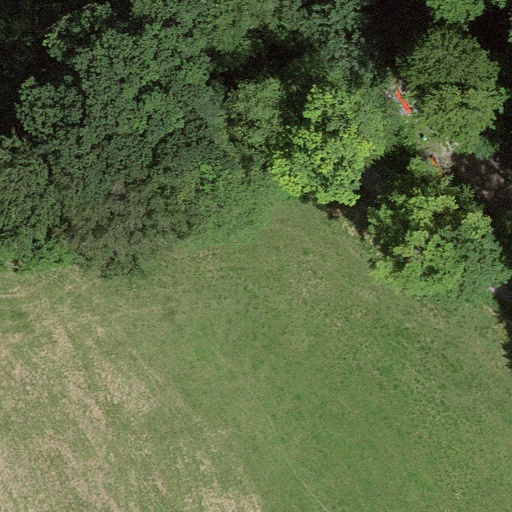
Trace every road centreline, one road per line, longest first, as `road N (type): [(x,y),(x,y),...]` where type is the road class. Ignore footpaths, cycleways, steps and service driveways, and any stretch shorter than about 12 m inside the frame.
road 1 (track): [(511,292),(400,209),(177,8)]
road 2 (track): [(383,0),(476,193),(511,242)]
